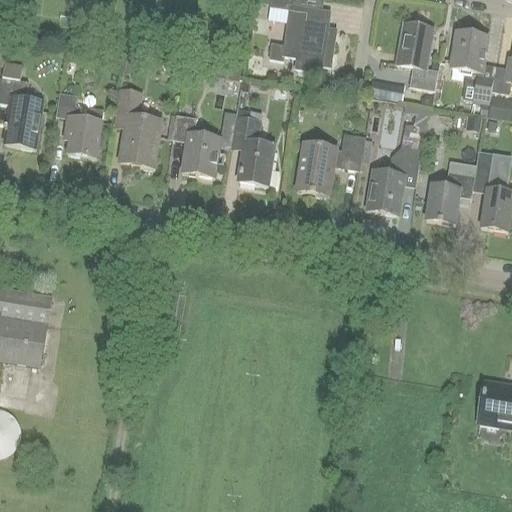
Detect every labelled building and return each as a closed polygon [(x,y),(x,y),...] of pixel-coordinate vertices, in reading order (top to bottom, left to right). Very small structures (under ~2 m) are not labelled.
[(270,9),(271,0),(255,0),(254,6),(270,9)] [(338,33),(328,31),(330,16),(299,11),(300,0),(271,0),(270,9),(270,10),(290,14),(284,49),(272,47),(269,62),(283,65),(284,59),(297,61),(295,74),(322,78),(323,72),(332,73),(338,33)] [(435,95),(439,75),(427,73),(434,32),(404,27),(397,68),(415,72),(411,91),(435,95)] [(492,95),(496,71),(484,69),(488,42),(458,37),(451,72),(468,75),(463,103),(483,107),(490,108),(492,95)] [(82,52),(70,50),(69,55),(68,65),(80,67),(81,57),(82,52)] [(508,73),(496,71),(492,95),(510,99),(511,87),(511,86),(511,67),(509,67),(508,73)] [(29,86),(21,84),(23,70),(4,68),(0,95),(0,107),(11,109),(5,149),(36,154),(44,106),(26,103),(29,86)] [(242,72),(217,68),(215,81),(240,84),(242,72)] [(372,87),(370,99),(386,102),(399,104),(401,92),(372,87)] [(154,172),(161,125),(139,122),(143,97),(121,94),(115,132),(126,134),(121,167),(154,172)] [(68,123),(66,137),(71,138),(68,158),(97,163),(103,126),(102,126),(104,114),(76,109),(78,100),(60,97),(56,121),(68,123)] [(423,100),(422,106),(432,108),(433,98),(427,97),(423,100)] [(488,120),(490,108),(483,107),(481,119),(488,120)] [(488,121),(511,124),(511,112),(490,109),(488,121)] [(257,148),(261,126),(262,116),(238,112),(233,147),(245,149),(239,186),(268,190),(275,150),(257,148)] [(215,182),(222,142),(195,138),(198,122),(178,118),(173,143),(188,146),(183,177),(215,182)] [(466,132),(480,134),(482,122),(468,120),(466,132)] [(495,134),(497,125),(489,124),(488,132),(495,134)] [(360,175),(366,141),(344,138),(342,153),(305,148),(298,195),(329,200),(334,171),(360,175)] [(424,145),(404,141),(402,151),(422,155),(424,145)] [(422,155),(402,151),(392,161),(390,173),(387,173),(386,177),(374,175),(368,215),(399,220),(406,180),(418,182),(422,155)] [(472,203),(473,195),(479,156),(467,154),(463,177),(449,175),(446,191),(432,189),(426,224),(456,229),(460,201),(472,203)] [(511,161),(479,156),(473,195),(487,197),(482,232),(508,236),(511,210),(511,197),(502,196),(503,188),(508,188),(511,161)] [(167,328),(172,292),(153,289),(148,325),(167,328)] [(0,362),(40,370),(52,300),(0,291),(0,362)] [(511,389),(486,385),(479,427),(511,432),(511,389)] [(4,414),(0,413),(0,412),(0,462),(1,462),(5,461),(9,459),(12,457),(15,454),(18,450),(20,446),(21,442),(21,438),(21,433),(20,429),(18,425),(15,421),(12,418),(8,416),(4,414)]
